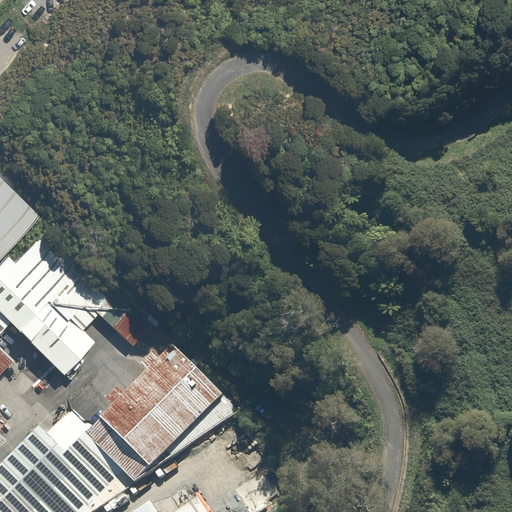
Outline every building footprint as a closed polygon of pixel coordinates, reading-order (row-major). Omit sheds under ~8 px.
[(0,233),(22,212),(0,190),(0,233)] [(0,325),(46,370),(77,338),(67,328),(101,293),(32,226),(0,258),(0,325)] [(79,435),(129,489),(233,416),(169,350),(79,435)] [(87,511),(121,488),(50,413),(0,463),(0,511),(87,511)] [(163,511),(191,511),(183,499),(163,511)]
